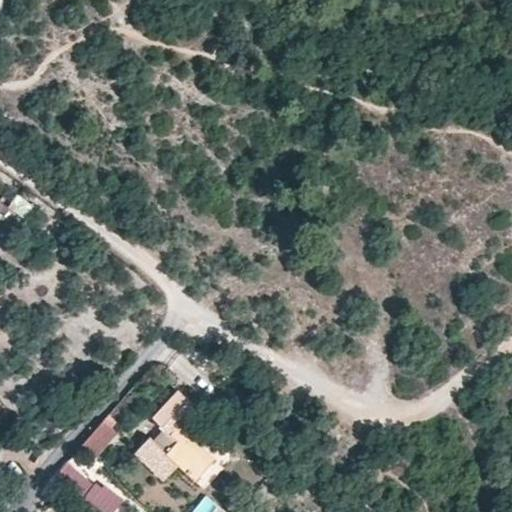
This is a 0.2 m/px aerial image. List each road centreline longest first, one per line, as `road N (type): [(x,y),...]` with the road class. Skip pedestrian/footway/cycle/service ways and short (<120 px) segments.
road 1 (track): [(511,343),(451,390),(396,418),(183,302),(143,256),(0,154)]
road 2 (residential): [(19,511),(183,302)]
